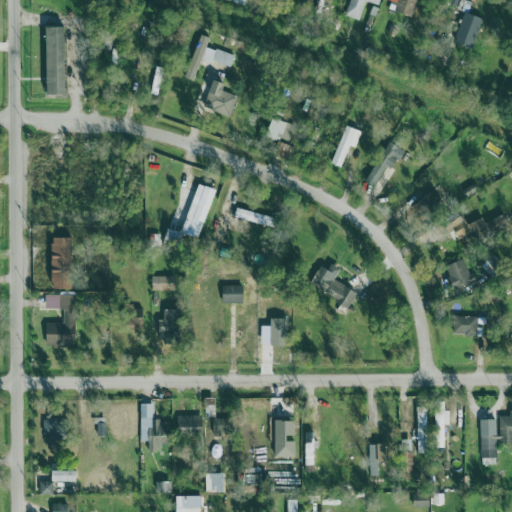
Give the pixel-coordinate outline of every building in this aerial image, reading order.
[(360,20),(366,1),(380,6),(381,0),(351,0),(346,16),(360,20)] [(388,0),(391,1),(389,9),(413,17),(418,0),(388,0)] [(484,18),(465,12),(455,42),(474,48),(484,18)] [(47,27),(49,95),(67,94),(66,27),(47,27)] [(202,58),(231,67),(235,54),(197,43),(187,78),(196,80),(202,58)] [(236,94),(224,92),(226,82),(212,80),(207,110),(232,115),(236,94)] [(289,143),(296,126),(274,118),(267,135),(289,143)] [(334,164),(343,167),(350,146),(357,148),(363,131),(345,126),(334,164)] [(387,166),(395,170),(405,149),(388,141),(368,183),(377,187),(387,166)] [(277,155),(290,156),(291,144),(278,143),(277,155)] [(217,190),(200,184),(182,233),(199,240),(217,190)] [(446,205),(433,189),(411,207),(423,223),(446,205)] [(270,227),(273,218),(238,208),(235,216),(270,227)] [(484,218),(467,225),(465,217),(451,222),(458,240),(468,236),(470,241),(508,228),(504,216),(485,223),(484,218)] [(75,289),(74,238),(53,238),(54,289),(75,289)] [(470,275),(464,259),(445,267),(454,292),(478,283),(475,273),(470,275)] [(350,308),(358,292),(335,281),(341,269),(332,264),(329,270),(321,266),(310,287),(350,308)] [(175,277),(153,276),(153,290),(175,290),(175,277)] [(223,304),(244,303),(244,285),(223,286),(223,304)] [(45,295),(46,309),(64,309),(64,323),(47,323),(47,346),(77,346),(76,295),(45,295)] [(145,310),(134,310),(134,327),(145,327),(145,310)] [(160,320),(160,343),(183,344),(184,310),(165,310),(165,320),(160,320)] [(454,335),(478,335),(478,316),(454,316),(454,335)] [(141,442),(149,442),(149,452),(163,452),(163,445),(170,445),(170,421),(154,421),(154,404),(141,404),(141,442)] [(428,407),(418,407),(418,454),(428,453),(428,407)] [(481,434),(481,459),(498,458),(497,444),(511,443),(511,415),(499,416),(500,434),(481,434)] [(178,416),(178,438),(203,439),(203,416),(178,416)] [(213,435),(231,435),(231,419),(213,419),(213,435)] [(44,420),(44,435),(50,435),(50,455),(67,454),(67,420),(44,420)] [(296,457),(295,421),(275,421),(275,457),(296,457)] [(98,437),(106,437),(106,423),(98,423),(98,437)] [(370,445),(371,476),(379,476),(378,462),(387,462),(386,444),(370,445)] [(77,471),(53,471),(53,482),(68,482),(68,491),(76,491),(77,471)] [(225,474),(206,474),(207,493),(226,492),(225,474)] [(53,495),(53,482),(40,482),(40,495),(53,495)] [(157,494),(172,493),(172,482),(157,482),(157,494)] [(430,508),(431,495),(414,495),(413,507),(430,508)] [(202,511),(202,496),(177,497),(177,511),(202,511)] [(297,511),(297,501),(288,502),(288,511),(297,511)]
